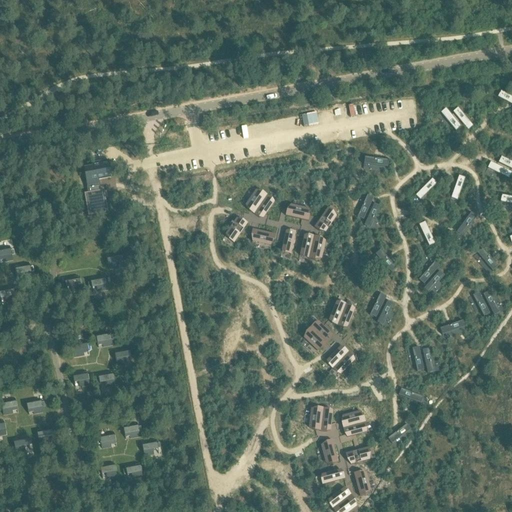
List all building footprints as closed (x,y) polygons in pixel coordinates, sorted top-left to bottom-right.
[(511,97),(501,91),(498,97),(511,105),(511,97)] [(458,108),(452,113),(468,131),(473,126),(458,108)] [(446,109),(440,113),(456,132),(461,127),(446,109)] [(511,162),(501,157),(498,163),(511,170),(511,162)] [(364,158),(363,165),(387,168),(388,161),(364,158)] [(91,167),(83,168),(86,182),(98,179),(111,177),(108,161),(96,163),(91,164),(91,167)] [(511,173),(491,163),(488,169),(509,180),(511,173)] [(459,176),(451,199),(457,201),(465,179),(459,176)] [(88,193),(85,194),(89,217),(107,214),(104,199),(105,199),(104,190),(100,191),(98,179),(86,182),(88,193)] [(432,179),(415,197),(420,201),(437,184),(432,179)] [(255,191),(245,205),(249,211),(254,214),(266,196),(261,192),(255,191)] [(266,196),(254,214),(259,217),(262,218),(273,202),(271,199),(266,196)] [(367,196),(357,218),(363,221),(373,199),(367,196)] [(511,198),(502,196),(500,203),(511,205),(511,198)] [(373,204),(364,226),(370,229),(380,207),(373,204)] [(287,211),(285,216),(307,221),(308,216),(307,209),(290,205),(287,211)] [(327,209),(314,227),(319,231),(325,232),(335,218),(331,212),(327,209)] [(471,213),(456,233),(462,237),(476,218),(471,213)] [(235,220),(225,234),(228,240),(233,243),(246,225),(241,221),(235,220)] [(425,223),(418,226),(429,248),(435,245),(425,223)] [(252,230),(251,236),(252,242),(269,246),(272,241),(274,235),(252,230)] [(285,232),(281,251),(284,253),(290,254),(295,233),(289,232),(285,232)] [(304,236),(299,256),(302,257),(308,259),(313,237),(307,236),(304,236)] [(313,237),(308,259),(314,260),(320,259),(324,242),(319,238),(313,237)] [(5,247),(0,248),(0,260),(2,260),(3,263),(12,261),(12,257),(14,256),(13,251),(6,252),(5,247)] [(483,249),(477,254),(493,272),(498,268),(483,249)] [(380,251),(375,255),(391,273),(396,268),(380,251)] [(112,257),(107,258),(109,270),(119,268),(118,264),(123,263),(121,253),(111,255),(112,257)] [(19,267),(15,268),(17,281),(27,279),(26,274),(33,272),(32,267),(30,268),(29,263),(19,265),(19,267)] [(434,263),(418,281),(424,286),(439,268),(434,263)] [(439,272),(423,290),(429,295),(444,277),(439,272)] [(65,283),(62,283),(63,289),(71,287),(71,292),(82,291),(79,278),(75,279),(74,277),(64,279),(65,283)] [(91,283),(88,284),(89,289),(96,288),(97,293),(107,291),(105,278),(100,279),(100,277),(90,279),(91,283)] [(8,287),(0,288),(0,296),(0,299),(5,298),(6,303),(16,301),(13,288),(9,289),(8,287)] [(489,292),(483,295),(494,317),(500,313),(489,292)] [(479,293),(472,296),(484,318),(490,314),(479,293)] [(380,294),(369,316),(376,319),(386,297),(380,294)] [(387,302),(376,323),(383,326),(393,305),(387,302)] [(336,303),(329,322),(331,324),(337,326),(345,306),(339,303),(336,303)] [(345,306),(337,326),(342,328),(346,328),(353,310),(351,308),(345,306)] [(462,322),(440,330),(442,336),(465,329),(462,322)] [(315,324),(310,329),(326,344),(330,340),(332,337),(317,323),(315,324)] [(306,333),(304,339),(316,351),(322,348),(326,344),(310,329),(306,333)] [(105,332),(95,334),(98,346),(102,345),(103,348),(112,346),(112,342),(114,341),(113,336),(106,337),(105,332)] [(77,347),(72,348),(74,358),(84,356),(84,354),(88,353),(86,341),(76,342),(77,347)] [(119,352),(115,353),(117,365),(127,364),(126,359),(130,358),(129,348),(119,350),(119,352)] [(340,348),(327,362),(328,365),(332,370),(348,354),(343,350),(340,348)] [(418,348),(412,350),(417,373),(424,372),(418,348)] [(429,350),(422,351),(427,375),(434,373),(429,350)] [(348,354),(332,370),(337,374),(340,375),(353,361),(352,358),(348,354)] [(82,372),(72,374),(74,384),(79,383),(80,388),(90,386),(87,373),(83,374),(82,372)] [(99,379),(96,379),(97,385),(104,383),(105,388),(115,386),(112,374),(108,375),(107,372),(98,374),(99,379)] [(401,390),(398,397),(420,406),(423,399),(401,390)] [(6,405),(0,406),(0,411),(2,411),(3,416),(13,414),(12,412),(17,411),(15,399),(5,400),(6,405)] [(36,399),(26,401),(28,413),(33,413),(33,415),(43,413),(42,409),(45,408),(44,403),(37,404),(36,399)] [(311,411),(309,428),(314,431),(320,432),(323,410),(317,409),(311,411)] [(323,410),(320,432),(326,432),(329,432),(332,412),(329,411),(323,410)] [(342,418),(342,424),(343,430),(365,424),(363,418),(359,413),(342,418)] [(133,424),(123,426),(125,438),(130,437),(130,439),(140,437),(139,433),(142,433),(141,427),(134,429),(133,424)] [(365,424),(343,430),(345,436),(347,438),(366,433),(366,430),(365,424)] [(406,425),(387,440),(392,446),(411,431),(406,425)] [(41,431),(37,432),(39,445),(49,443),(48,438),(53,437),(51,427),(41,429),(41,431)] [(104,439),(97,440),(98,446),(101,445),(102,449),(111,448),(111,445),(116,444),(113,432),(103,434),(104,439)] [(18,441),(13,442),(15,454),(25,452),(25,447),(32,446),(31,440),(28,441),(27,436),(17,438),(18,441)] [(147,444),(142,445),(144,457),(154,455),(153,450),(161,449),(160,444),(157,444),(156,440),(146,442),(147,444)] [(325,443),(320,447),(325,463),(331,464),(337,462),(331,441),(325,443)] [(367,449),(346,455),(348,461),(351,466),(368,461),(369,455),(367,449)] [(100,470),(97,470),(99,476),(106,474),(107,479),(117,477),(114,465),(110,466),(109,464),(99,466),(100,470)] [(126,470),(123,471),(124,476),(131,475),(132,480),(142,478),(140,465),(135,466),(135,464),(125,466),(126,470)] [(321,476),(320,479),(322,485),(343,479),(342,473),(340,471),(321,476)] [(359,474),(354,476),(359,497),(365,496),(370,492),(366,475),(359,474)] [(343,490),(328,502),(329,505),(332,510),(350,496),(346,492),(343,490)] [(350,497),(332,510),(333,511),(349,511),(355,508),(354,501),(350,497)]
